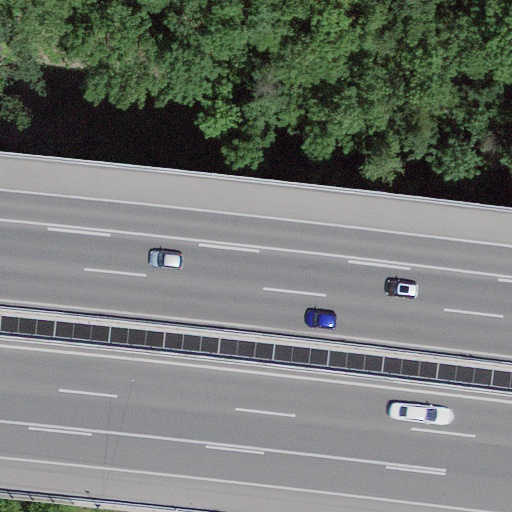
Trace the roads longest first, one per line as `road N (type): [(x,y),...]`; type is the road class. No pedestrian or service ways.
road 1 (motorway): [(511,318),(0,261)]
road 2 (motorway): [(0,385),(511,442)]
